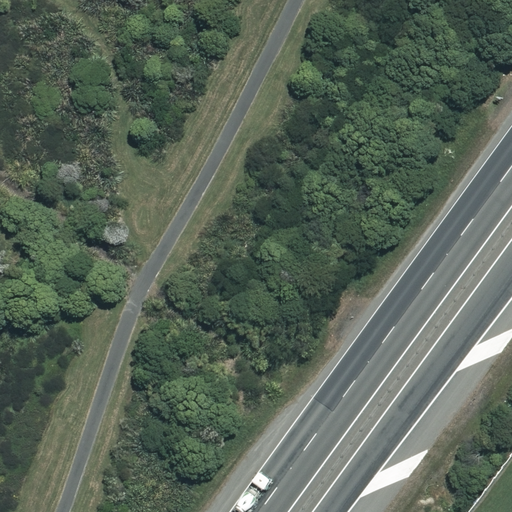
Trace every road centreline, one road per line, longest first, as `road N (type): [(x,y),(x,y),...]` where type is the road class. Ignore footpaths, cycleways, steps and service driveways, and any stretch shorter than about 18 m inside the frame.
road 1 (trunk): [(256,511),(511,162)]
road 2 (trunk): [(511,258),(323,511)]
